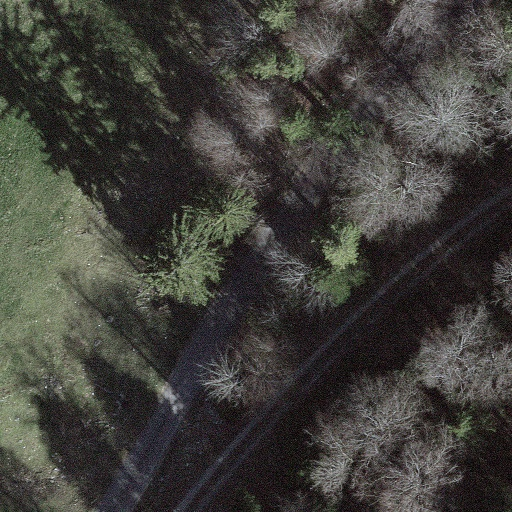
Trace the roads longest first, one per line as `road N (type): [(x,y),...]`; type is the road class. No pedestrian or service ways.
road 1 (unclassified): [(116,511),(311,185),(411,59),(473,0)]
road 2 (track): [(119,507),(511,201)]
road 3 (track): [(68,511),(0,101)]
